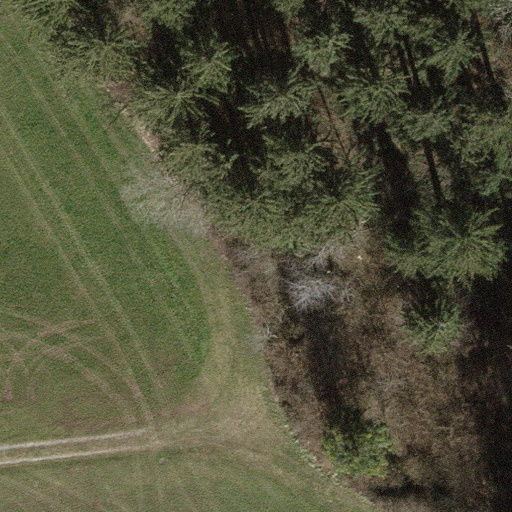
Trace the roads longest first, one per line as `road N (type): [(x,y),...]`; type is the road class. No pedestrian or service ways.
road 1 (track): [(91,0),(63,26),(231,326),(175,435)]
road 2 (track): [(0,454),(175,435),(273,454),(366,511)]
